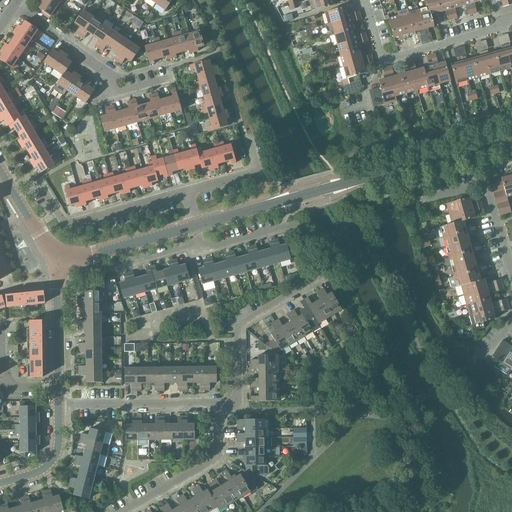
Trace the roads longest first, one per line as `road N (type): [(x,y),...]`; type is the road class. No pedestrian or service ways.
road 1 (residential): [(218,403),(236,404),(240,323),(318,272),(294,227),(210,246),(199,241)]
road 2 (tertiary): [(194,226),(511,136)]
road 3 (residential): [(358,0),(386,60),(511,17)]
road 4 (residential): [(169,78),(113,93),(110,73),(14,3)]
road 5 (residential): [(39,183),(66,222),(184,190)]
road 6 (residential): [(121,511),(215,457),(218,403)]
road 7 (residential): [(422,201),(485,183),(511,276)]
road 8 (residential): [(59,404),(218,403)]
road 9 (tertiary): [(57,266),(194,226)]
road 10 (tertiary): [(58,386),(57,266)]
